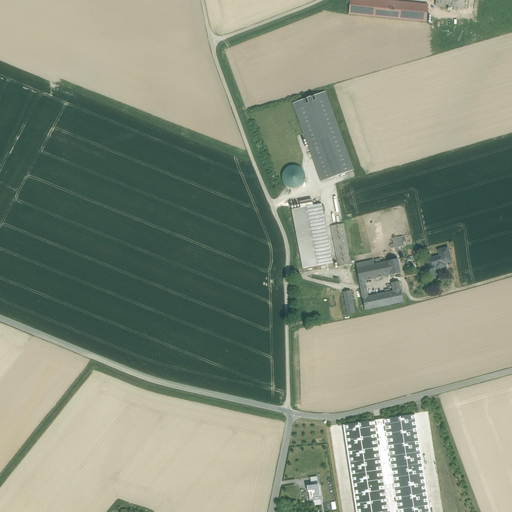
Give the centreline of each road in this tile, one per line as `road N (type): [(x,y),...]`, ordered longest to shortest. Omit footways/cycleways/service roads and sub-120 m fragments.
road 1 (track): [(288,412),(288,249),(212,42)]
road 2 (residential): [(0,316),(153,379),(288,412)]
road 3 (residential): [(288,412),(347,414),(511,371)]
